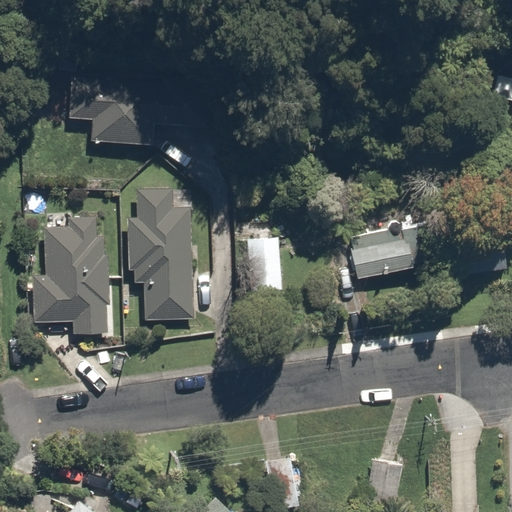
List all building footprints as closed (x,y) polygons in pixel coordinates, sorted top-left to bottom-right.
[(187,65),(64,59),(62,109),(85,110),(84,135),(150,139),(151,113),(184,114),(187,65)] [(162,179),(131,179),(131,212),(122,212),(122,271),(136,271),(136,313),(183,313),(184,199),(162,199),(162,179)] [(62,322),(98,323),(104,226),(88,225),(88,205),(62,205),(62,220),(37,220),(36,266),(27,266),(27,314),(62,314),(62,322)] [(276,228),(246,228),(246,284),(276,284),(276,228)] [(399,234),(341,239),(343,268),(401,263),(399,234)] [(493,237),(441,244),(446,276),(497,269),(493,237)] [(298,449),(257,448),(255,500),(296,501),(298,449)] [(397,456),(366,456),(366,493),(397,493),(397,456)] [(174,511),(173,511),(231,511),(195,477),(168,506),(174,511)] [(98,511),(100,510),(62,487),(46,511),(98,511)]
